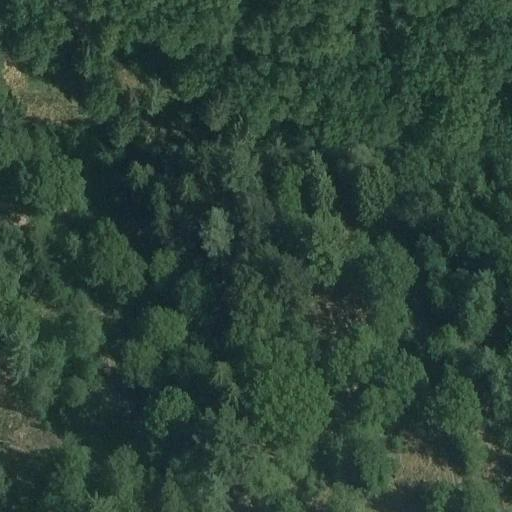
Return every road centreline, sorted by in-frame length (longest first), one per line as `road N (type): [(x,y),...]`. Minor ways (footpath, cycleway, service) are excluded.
road 1 (track): [(511,200),(253,284),(92,315),(0,321)]
road 2 (track): [(469,511),(410,233)]
